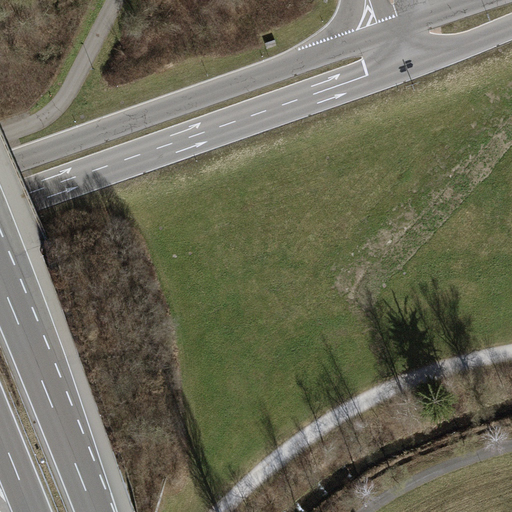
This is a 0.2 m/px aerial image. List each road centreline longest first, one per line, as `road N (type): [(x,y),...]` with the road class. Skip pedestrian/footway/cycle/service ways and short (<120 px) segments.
road 1 (secondary): [(384,50),(0,187)]
road 2 (track): [(511,355),(373,398),(282,458),(222,511)]
road 3 (motorway): [(95,511),(0,277)]
road 4 (track): [(367,511),(402,486),(511,448)]
